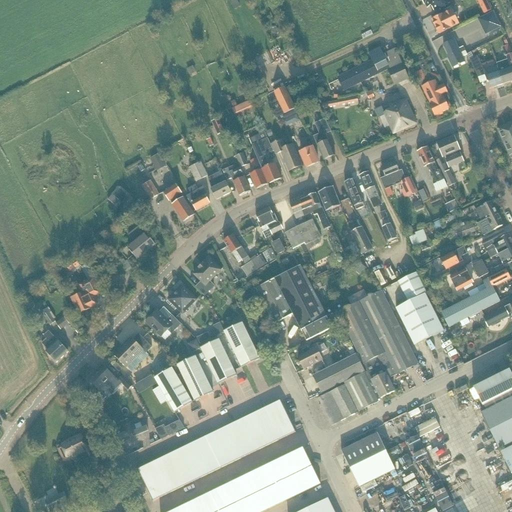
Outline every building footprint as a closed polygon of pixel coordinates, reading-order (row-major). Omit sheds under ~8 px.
[(445,0),(421,0),(424,5),(425,5),(427,9),(431,7),(434,12),(451,4),(450,3),(448,5),(445,0)] [(477,0),(484,14),(491,11),(486,0),(477,0)] [(456,24),(453,18),(450,12),(443,15),(432,20),(433,21),(431,23),(433,26),(435,27),(439,34),(450,29),(450,28),(456,24)] [(494,12),(478,20),(486,35),(501,27),(494,12)] [(461,54),(465,52),(463,48),(459,50),(454,40),(443,46),(450,60),(449,60),(453,68),(465,62),(461,54)] [(347,77),(339,81),(344,90),(351,86),(352,87),(390,69),(380,48),(369,54),(373,61),(345,74),(346,76),(347,77)] [(508,67),(511,65),(511,54),(506,56),(508,61),(502,63),(503,65),(497,67),(503,85),(511,81),(511,68),(509,70),(508,67)] [(497,67),(484,71),(477,57),(470,60),(478,78),(485,76),(486,78),(489,90),(503,85),(497,67)] [(306,71),(309,66),(303,63),(300,68),(306,71)] [(390,69),(388,70),(395,86),(398,84),(409,80),(403,66),(402,64),(390,69)] [(423,72),(417,75),(422,88),(431,106),(430,106),(435,116),(449,110),(442,95),(447,93),(443,85),(435,89),(432,84),(427,86),(425,82),(427,81),(423,72)] [(291,99),(289,100),(284,89),(275,93),(280,104),(276,106),(282,120),(297,114),(291,99)] [(264,95),(266,103),(272,101),(270,93),(264,95)] [(361,106),(367,103),(363,95),(357,99),(361,106)] [(382,107),(375,110),(379,118),(385,115),(394,134),(416,124),(406,101),(390,108),(391,110),(385,113),(382,107)] [(238,107),(233,109),(236,115),(241,113),(238,107)] [(290,118),(284,121),(286,127),(293,124),(290,118)] [(324,161),(335,156),(325,134),(330,131),(325,119),(315,124),(319,135),(313,137),(317,146),(318,146),(324,161)] [(217,120),(210,123),(212,128),(219,124),(217,120)] [(510,132),(507,125),(497,130),(507,152),(509,155),(506,155),(500,159),(507,172),(511,170),(511,169),(511,167),(511,164),(511,163),(511,142),(507,133),(510,132)] [(268,138),(267,139),(265,132),(264,130),(258,133),(259,135),(249,139),(251,145),(268,185),(281,179),(275,164),(269,167),(264,156),(262,151),(271,146),(268,138)] [(270,130),(265,132),(267,139),(268,138),(273,136),(270,130)] [(454,138),(438,145),(444,159),(446,157),(448,161),(446,162),(449,168),(463,161),(460,155),(458,156),(457,153),(460,152),(454,138)] [(281,153),(289,172),(301,167),(293,146),(285,149),(281,141),(272,145),(276,155),(281,153)] [(309,143),(301,146),(304,152),(301,153),(307,168),(318,163),(312,148),(311,149),(309,143)] [(440,172),(440,173),(429,149),(418,153),(425,169),(429,167),(433,176),(436,184),(444,180),(440,172)] [(151,159),(156,167),(164,162),(159,154),(151,159)] [(242,155),(236,157),(241,168),(247,166),(242,155)] [(257,190),(268,185),(261,170),(256,159),(251,162),(255,173),(250,175),(257,190)] [(395,162),(388,165),(395,180),(396,184),(400,183),(407,198),(410,196),(418,193),(411,178),(406,180),(402,171),(399,172),(395,162)] [(202,180),(208,177),(201,163),(195,165),(202,180)] [(196,182),(202,180),(195,165),(190,168),(196,182)] [(383,179),(380,180),(384,190),(390,187),(396,184),(395,180),(388,165),(381,168),(386,178),(383,179)] [(444,165),(439,167),(450,189),(456,186),(449,171),(448,172),(444,165)] [(240,168),(236,170),(234,166),(223,171),(227,181),(235,177),(237,181),(233,182),(240,197),(250,192),(240,168)] [(230,193),(225,183),(225,182),(221,172),(208,178),(211,188),(211,187),(212,190),(211,190),(217,200),(230,193)] [(379,196),(375,187),(376,187),(370,173),(360,177),(366,191),(370,200),(379,196)] [(353,180),(345,184),(356,209),(364,206),(353,180)] [(143,186),(152,200),(159,195),(151,181),(143,186)] [(184,222),(194,215),(183,198),(183,199),(180,194),(181,194),(175,185),(164,193),(169,202),(170,201),(173,205),(172,205),(184,222)] [(196,211),(209,204),(205,196),(207,194),(203,188),(198,191),(195,186),(188,190),(191,195),(186,197),(190,204),(192,203),(196,211)] [(118,187),(109,197),(120,206),(129,196),(118,187)] [(390,187),(384,190),(387,198),(393,195),(390,187)] [(340,206),(337,198),(333,189),(319,195),(323,204),(324,204),(327,211),(340,206)] [(424,190),(419,192),(423,202),(428,199),(424,190)] [(331,228),(328,222),(323,208),(322,208),(317,195),(303,201),(308,215),(313,214),(314,216),(318,215),(324,230),(331,228)] [(370,200),(374,209),(383,205),(379,196),(370,200)] [(297,220),(308,215),(303,201),(292,205),(297,220)] [(422,202),(413,206),(416,213),(425,209),(422,202)] [(446,206),(450,214),(459,210),(456,202),(446,206)] [(493,203),(477,211),(483,223),(499,215),(493,203)] [(266,239),(270,237),(272,236),(272,235),(283,230),(280,223),(279,223),(274,213),(272,214),(270,208),(256,215),(258,220),(256,221),(259,227),(261,227),(262,228),(261,229),(263,232),(266,239)] [(483,223),(479,225),(485,237),(505,227),(499,215),(483,223)] [(427,224),(430,230),(438,225),(435,219),(427,224)] [(304,245),(305,246),(321,238),(313,221),(287,234),(289,240),(294,250),(304,245)] [(146,234),(149,231),(144,225),(139,229),(138,228),(128,236),(135,244),(128,249),(137,260),(155,245),(146,234)] [(391,225),(383,228),(388,242),(396,238),(391,225)] [(361,255),(373,249),(362,227),(350,233),(361,255)] [(457,240),(469,236),(466,227),(454,231),(455,232),(449,234),(451,241),(457,239),(457,240)] [(416,235),(410,238),(413,247),(414,247),(420,244),(416,235)] [(499,238),(483,246),(484,248),(486,253),(495,248),(498,254),(498,255),(511,248),(511,242),(508,235),(500,239),(499,238)] [(233,237),(224,243),(238,263),(243,260),(246,265),(242,269),(247,277),(257,270),(250,260),(248,257),(247,257),(233,237)] [(280,241),(274,244),(279,255),(286,252),(280,241)] [(121,256),(126,253),(122,247),(117,250),(121,256)] [(460,264),(459,264),(463,261),(461,258),(467,254),(464,247),(453,253),(454,253),(441,260),(443,264),(447,270),(460,264)] [(511,265),(511,263),(511,262),(511,248),(498,255),(502,263),(503,264),(490,270),(493,275),(511,265)] [(268,263),(276,259),(271,249),(263,254),(268,263)] [(250,260),(257,270),(257,271),(267,264),(261,255),(257,258),(256,256),(250,260)] [(120,262),(128,276),(134,273),(129,265),(125,259),(120,262)] [(210,283),(221,272),(210,260),(204,266),(203,265),(203,266),(204,266),(201,269),(200,269),(199,269),(200,270),(194,276),(202,283),(197,288),(205,297),(214,287),(210,283)] [(76,261),(67,266),(70,272),(79,267),(76,261)] [(472,266),(479,279),(489,274),(482,261),(472,266)] [(341,303),(324,311),(300,265),(256,288),(274,324),(293,315),(307,341),(332,328),(327,317),(338,312),(339,314),(341,313),(361,353),(316,375),(324,393),(346,382),(365,372),(361,363),(365,361),(371,371),(347,383),(347,384),(322,397),(335,425),(359,413),(358,413),(361,412),(380,402),(379,398),(382,396),(383,398),(395,392),(389,380),(419,365),(383,292),(368,299),(364,291),(349,298),(353,307),(345,311),(341,303)] [(457,292),(474,283),(466,269),(465,270),(464,267),(456,272),(457,273),(449,278),(457,292)] [(506,272),(483,284),(487,292),(443,314),(449,328),(460,322),(467,319),(498,303),(494,292),(501,289),(499,286),(510,280),(506,272)] [(413,275),(398,283),(399,283),(408,302),(426,293),(417,274),(413,275)] [(97,305),(93,297),(101,294),(94,279),(80,286),(84,295),(83,295),(83,294),(72,299),(76,309),(78,308),(81,314),(90,309),(89,308),(97,305)] [(169,302),(183,316),(197,302),(183,287),(169,302)] [(250,292),(240,297),(245,306),(254,301),(250,292)] [(405,304),(396,308),(415,346),(443,332),(424,294),(405,304)] [(28,311),(34,306),(30,300),(23,304),(28,311)] [(511,305),(511,306),(510,305),(505,308),(505,307),(483,318),(488,328),(509,317),(511,320),(511,318),(511,305)] [(50,326),(56,322),(47,309),(41,313),(50,326)] [(172,316),(167,321),(158,311),(146,323),(161,338),(168,331),(172,334),(181,325),(172,316)] [(61,330),(69,324),(65,318),(56,323),(61,330)] [(467,319),(460,322),(462,327),(469,324),(467,319)] [(225,332),(242,368),(260,360),(242,324),(225,332)] [(57,341),(51,335),(48,332),(44,336),(47,340),(42,344),(48,350),(46,352),(57,363),(68,352),(57,341)] [(208,333),(198,338),(200,344),(211,339),(208,333)] [(131,339),(115,356),(131,372),(148,355),(147,354),(153,349),(141,337),(136,343),(132,339),(131,339)] [(197,340),(189,344),(193,352),(201,349),(197,340)] [(201,349),(219,385),(237,376),(219,340),(201,349)] [(317,348),(298,357),(305,370),(323,361),(317,348)] [(178,366),(196,402),(214,393),(196,357),(178,366)] [(104,367),(90,382),(100,392),(114,378),(104,367)] [(172,368),(155,379),(175,413),(192,403),(172,368)] [(511,374),(511,371),(476,389),(484,406),(511,391),(511,374)] [(123,376),(118,381),(129,391),(134,386),(123,376)] [(511,443),(511,397),(481,413),(499,450),(511,443)] [(281,421),(288,417),(281,401),(273,405),(281,421)] [(273,424),(281,421),(273,405),(266,408),(273,424)] [(266,428),(273,424),(266,408),(258,412),(266,428)] [(258,432),(266,428),(258,412),(251,416),(258,432)] [(251,435),(258,432),(251,416),(243,419),(251,435)] [(288,437),(296,433),(288,417),(281,421),(288,437)] [(243,439),(251,435),(243,419),(236,423),(243,439)] [(164,425),(156,429),(161,440),(169,436),(184,429),(181,421),(165,428),(164,425)] [(281,440),(288,437),(281,421),(273,424),(281,440)] [(133,438),(149,432),(145,422),(130,428),(133,438)] [(236,443),(243,439),(236,423),(228,427),(236,443)] [(273,444),(281,440),(273,424),(266,428),(273,444)] [(228,446),(236,443),(228,427),(221,430),(228,446)] [(266,447),(273,444),(266,428),(258,432),(266,447)] [(370,428),(335,444),(337,448),(371,432),(370,428)] [(221,450),(228,446),(221,430),(213,434),(221,450)] [(258,451),(266,447),(258,432),(251,435),(258,451)] [(397,469),(388,451),(379,433),(343,450),(362,487),(397,469)] [(213,453),(221,450),(213,434),(205,438),(213,453)] [(251,455),(258,451),(251,435),(243,439),(251,455)] [(64,462),(71,460),(88,452),(80,437),(65,445),(59,451),(64,462)] [(206,457),(213,453),(205,438),(198,441),(206,457)] [(243,458),(251,455),(243,439),(236,443),(243,458)] [(404,444),(411,459),(422,454),(415,439),(404,444)] [(198,461),(206,457),(198,441),(190,445),(198,461)] [(236,462),(243,458),(236,443),(228,446),(236,462)] [(191,464),(198,461),(190,445),(183,448),(191,464)] [(228,466),(236,462),(228,446),(221,450),(228,466)] [(183,468),(191,464),(183,448),(175,452),(183,468)] [(267,466),(277,485),(285,502),(321,484),(303,448),(267,466)] [(511,448),(501,454),(511,475),(511,448)] [(221,469),(228,466),(221,450),(213,453),(221,469)] [(176,472),(183,468),(175,452),(168,456),(176,472)] [(434,464),(444,458),(440,452),(427,460),(434,473),(438,471),(434,464)] [(90,460),(95,471),(109,464),(102,453),(92,459),(90,460)] [(213,473),(221,469),(213,453),(206,457),(213,473)] [(168,475),(176,472),(168,456),(160,459),(168,475)] [(206,477),(213,473),(206,457),(198,461),(206,477)] [(161,479),(168,475),(160,459),(153,463),(161,479)] [(479,464),(481,469),(493,464),(491,459),(479,464)] [(437,464),(440,470),(449,465),(446,460),(437,464)] [(198,480),(206,477),(198,461),(191,464),(198,480)] [(153,482),(161,479),(153,463),(145,467),(153,482)] [(191,484),(198,480),(191,464),(183,468),(191,484)] [(259,470),(268,489),(277,485),(267,466),(259,470)] [(146,486),(153,482),(145,467),(138,470),(146,486)] [(183,487),(191,484),(183,468),(176,472),(183,487)] [(260,493),(268,489),(259,470),(251,474),(260,493)] [(176,491),(183,487),(176,472),(168,475),(176,491)] [(252,497),(260,493),(251,474),(243,478),(252,497)] [(168,495),(176,491),(168,475),(161,479),(168,495)] [(494,492),(511,483),(511,477),(492,487),(494,492)] [(234,482),(244,501),(252,497),(243,478),(234,482)] [(161,498),(168,495),(161,479),(153,482),(161,498)] [(413,479),(398,484),(399,489),(415,485),(413,479)] [(153,502),(161,498),(153,482),(146,486),(153,502)] [(226,486),(236,505),(244,501),(234,482),(226,486)] [(55,485),(37,494),(43,504),(60,495),(55,485)] [(268,489),(276,506),(285,502),(277,485),(268,489)] [(218,490),(227,509),(236,505),(226,486),(218,490)] [(440,487),(429,493),(439,511),(450,506),(440,487)] [(260,493),(268,510),(276,506),(268,489),(260,493)] [(210,493),(218,511),(221,511),(227,509),(218,490),(210,493)] [(202,497),(208,511),(218,511),(210,493),(202,497)] [(259,511),(263,511),(268,510),(260,493),(252,497),(259,511)] [(193,501),(198,511),(208,511),(202,497),(193,501)] [(249,511),(259,511),(252,497),(244,501),(249,511)] [(399,499),(404,511),(411,508),(405,497),(399,499)] [(309,511),(322,511),(332,507),(328,499),(308,509),(309,511)] [(395,511),(397,510),(393,500),(370,510),(370,511),(395,511)] [(185,505),(188,511),(198,511),(193,501),(185,505)] [(238,511),(249,511),(244,501),(236,505),(238,511)]
